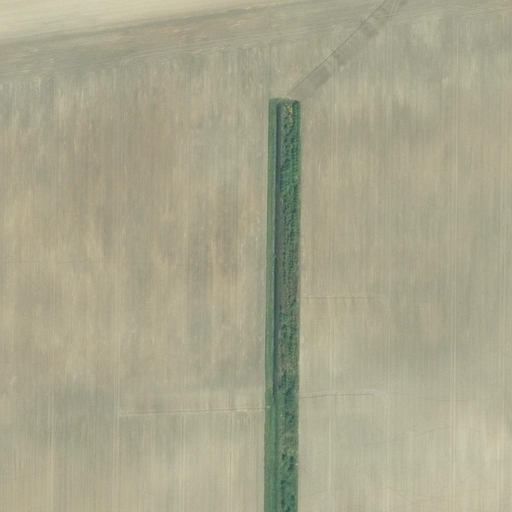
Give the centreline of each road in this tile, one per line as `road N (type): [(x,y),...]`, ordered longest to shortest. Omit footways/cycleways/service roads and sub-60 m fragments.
road 1 (track): [(511,97),(309,126),(262,120),(0,158)]
road 2 (track): [(0,401),(511,368)]
